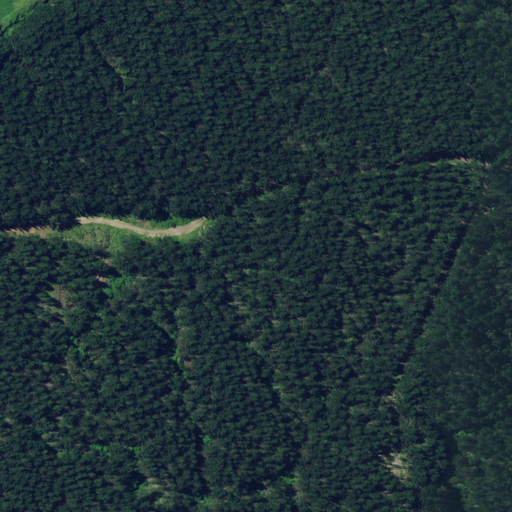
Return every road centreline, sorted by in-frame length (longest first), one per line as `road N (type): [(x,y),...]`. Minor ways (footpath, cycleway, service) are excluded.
road 1 (track): [(0,209),(92,221),(159,218),(234,195),(331,148),(364,149),(449,214)]
road 2 (track): [(389,511),(408,348),(427,258),(449,214)]
